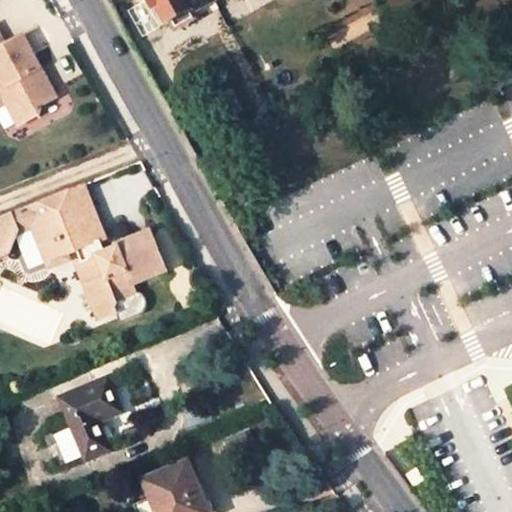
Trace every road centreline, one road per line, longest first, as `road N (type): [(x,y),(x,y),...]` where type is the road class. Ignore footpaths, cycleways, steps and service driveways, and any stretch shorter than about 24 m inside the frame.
road 1 (unclassified): [(83,0),(274,338),(399,511)]
road 2 (unknown): [(130,83),(257,0)]
